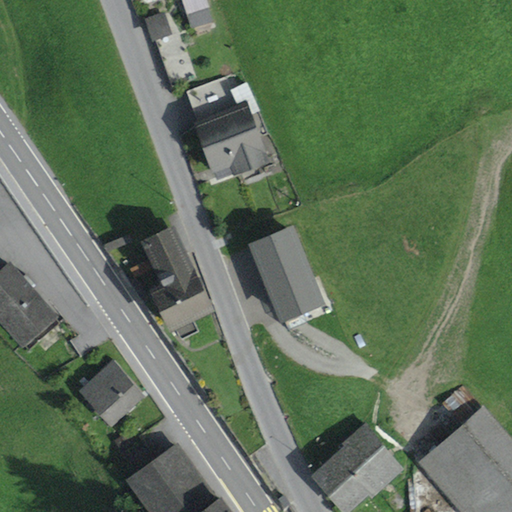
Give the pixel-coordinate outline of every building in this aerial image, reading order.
[(184,0),(193,26),(211,20),(204,0),(184,0)] [(146,18),(171,84),(195,75),(171,9),(146,18)] [(238,109),(232,91),(226,78),(190,91),(202,122),(238,109)] [(257,111),(248,85),(232,91),(238,109),(202,122),(199,123),(219,177),(241,169),(249,166),(265,160),(248,114),(257,111)] [(199,123),(202,122),(190,91),(187,92),(199,123)] [(156,290),(173,325),(209,308),(173,231),(147,243),(167,285),(156,290)] [(291,231),(254,246),(282,315),(319,301),(291,231)] [(106,245),(108,250),(131,241),(128,236),(106,245)] [(133,269),(136,276),(151,269),(148,262),(133,269)] [(0,273),(0,316),(20,339),(51,312),(27,284),(22,279),(10,265),(0,273)] [(26,275),(22,279),(27,284),(31,280),(26,275)] [(147,295),(136,278),(131,282),(142,299),(147,295)] [(20,339),(29,350),(60,323),(51,312),(20,339)] [(84,388),(112,420),(143,393),(115,361),(84,388)] [(476,511),(511,511),(511,441),(485,411),(486,410),(465,385),(445,402),(466,426),(429,457),(476,511)] [(366,489),(371,495),(402,469),(365,425),(343,443),(348,449),(318,473),(346,506),(366,489)] [(117,439),(124,449),(133,443),(126,433),(117,439)] [(132,459),(141,472),(161,458),(152,445),(132,459)] [(131,480),(153,511),(189,511),(212,496),(177,447),(161,458),(141,472),(131,480)] [(284,507),(289,503),(284,496),(279,499),(284,507)] [(230,511),(222,499),(203,511),(230,511)]
